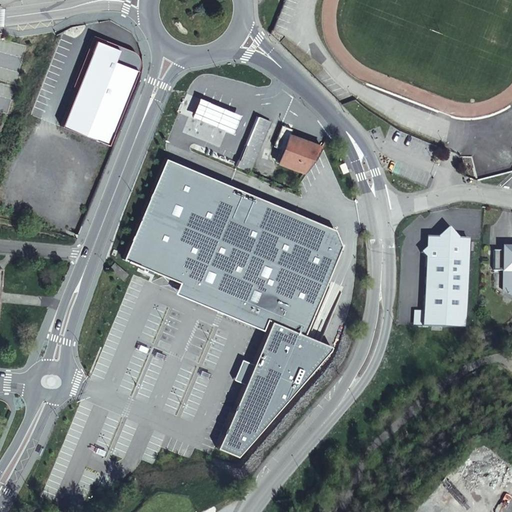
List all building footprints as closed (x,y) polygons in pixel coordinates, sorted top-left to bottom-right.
[(117,49),(94,39),(59,125),(106,144),(131,82),(136,70),(113,60),(117,49)] [(131,82),(132,82),(138,66),(139,62),(138,59),(136,54),(133,51),(119,45),(117,49),(113,60),(136,70),(131,82)] [(198,97),(190,115),(231,131),(238,112),(198,97)] [(235,165),(248,170),(268,120),(255,115),(235,165)] [(277,161),(304,170),(321,145),(288,133),(290,128),(283,126),(279,136),(276,135),(272,144),(282,148),(277,161)] [(214,447),(235,456),(296,385),(281,379),(301,333),(343,234),(162,157),(119,258),(178,283),(232,306),(228,315),(255,326),(255,328),(259,329),(264,318),(267,319),(249,363),(241,383),(214,447)] [(425,248),(420,253),(425,257),(423,311),(422,326),(464,328),(468,240),(457,239),(447,228),(436,238),(425,248)] [(426,238),(425,248),(436,238),(426,238)] [(502,251),(493,251),(492,271),(511,271),(511,248),(502,248),(502,251)] [(115,261),(109,267),(117,276),(123,271),(115,261)] [(173,293),(255,328),(255,326),(228,315),(232,306),(178,283),(173,293)] [(423,311),(414,311),(413,326),(422,326),(423,311)] [(281,379),(296,385),(328,348),(329,345),(301,333),(281,379)] [(241,383),(249,363),(239,359),(230,378),(241,383)]
